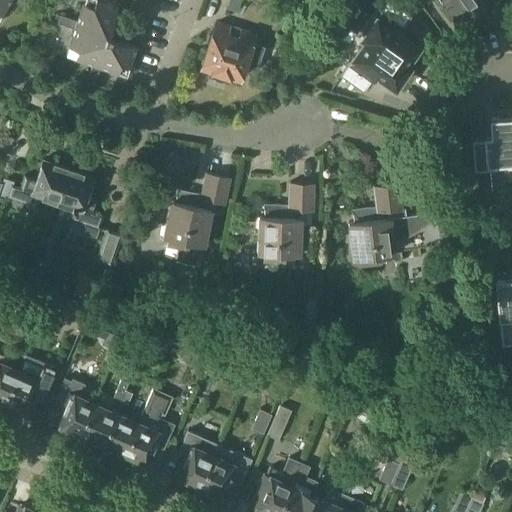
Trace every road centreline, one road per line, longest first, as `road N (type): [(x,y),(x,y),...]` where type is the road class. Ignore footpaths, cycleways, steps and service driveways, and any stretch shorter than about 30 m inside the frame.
road 1 (residential): [(165,511),(0,441)]
road 2 (residential): [(308,118),(278,133),(149,122)]
road 3 (residential): [(149,122),(0,71)]
road 4 (residential): [(149,122),(192,0)]
road 5 (residential): [(398,109),(511,69)]
